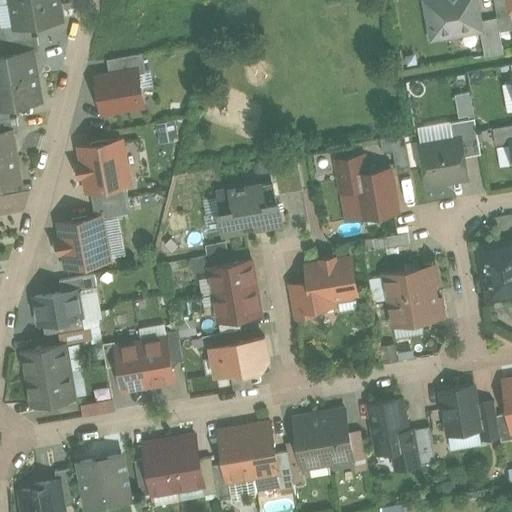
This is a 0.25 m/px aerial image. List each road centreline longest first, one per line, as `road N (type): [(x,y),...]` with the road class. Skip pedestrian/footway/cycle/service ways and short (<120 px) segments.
road 1 (residential): [(92,0),(0,352)]
road 2 (residential): [(294,388),(40,434),(0,434)]
road 3 (residential): [(511,200),(449,215),(470,355)]
road 4 (residential): [(294,388),(272,250),(316,239)]
road 5 (residential): [(470,355),(294,388)]
